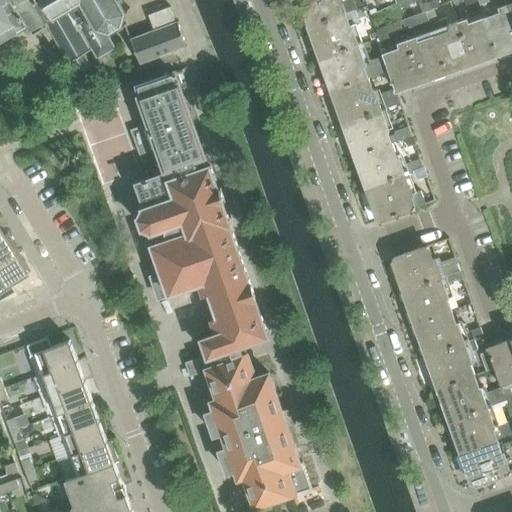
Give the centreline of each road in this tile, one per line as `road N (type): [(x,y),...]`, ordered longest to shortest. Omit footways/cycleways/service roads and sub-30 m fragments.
road 1 (residential): [(353,251),(448,511)]
road 2 (residential): [(264,0),(353,251)]
road 3 (residential): [(160,511),(82,308)]
road 4 (residential): [(450,216),(426,126),(431,106),(445,87),(511,65)]
road 5 (residential): [(511,314),(487,299),(450,216)]
